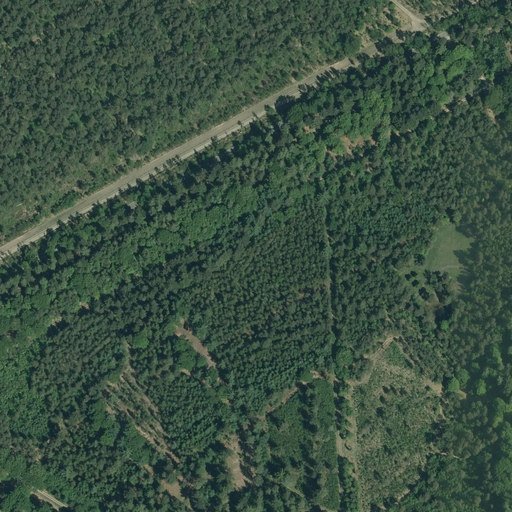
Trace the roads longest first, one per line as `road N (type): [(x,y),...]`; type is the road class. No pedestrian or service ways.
road 1 (tertiary): [(0,278),(508,0)]
road 2 (track): [(489,85),(0,353)]
road 3 (track): [(477,0),(0,258)]
road 4 (track): [(324,175),(343,511)]
road 5 (track): [(382,511),(410,492),(431,457),(477,459),(510,430)]
road 6 (track): [(210,511),(269,484),(329,511)]
road 7 (track): [(0,70),(103,0)]
